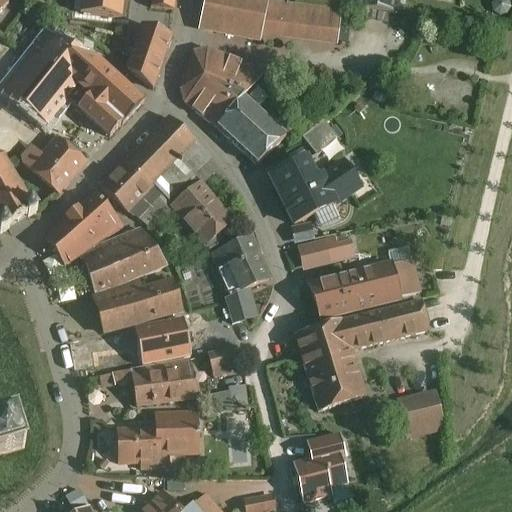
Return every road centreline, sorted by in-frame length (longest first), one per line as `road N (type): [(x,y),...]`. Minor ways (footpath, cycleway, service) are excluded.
road 1 (residential): [(165,105),(24,252),(74,427),(63,476),(28,511)]
road 2 (residential): [(278,312),(277,271),(261,223),(214,151),(165,105)]
